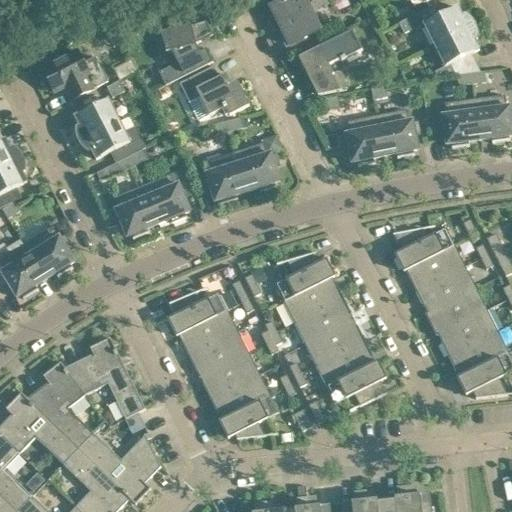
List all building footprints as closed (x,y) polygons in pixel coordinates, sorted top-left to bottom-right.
[(286,1),(271,8),(290,46),(319,31),(319,30),(318,31),(310,14),(326,6),(323,0),(292,0),(287,3),(286,1)] [(434,47),(475,26),(473,24),(472,22),(470,20),(468,18),(465,16),(462,18),(458,8),(424,25),(434,47)] [(415,16),(399,24),(404,35),(420,27),(415,16)] [(178,64),(159,73),(166,87),(213,63),(206,49),(199,53),(196,45),(213,36),(206,22),(161,35),(166,54),(172,53),(178,64)] [(474,41),(477,40),(477,37),(477,34),(477,31),(476,29),(475,26),(434,47),(445,68),(435,73),(438,79),(456,76),(451,65),(479,51),(474,41)] [(352,32),(299,59),(308,77),(311,76),(321,97),(347,91),(344,77),(344,76),(343,75),(342,74),(340,73),(339,73),(337,73),(333,75),(329,66),(341,61),(342,63),(346,61),(346,60),(362,52),(352,32)] [(51,66),(42,70),(54,94),(65,89),(72,101),(108,83),(95,58),(83,64),(77,52),(61,60),(60,57),(49,63),(51,66)] [(124,68),(116,72),(120,81),(137,72),(131,61),(123,65),(124,68)] [(213,68),(180,85),(189,104),(200,98),(209,117),(226,109),(229,117),(249,107),(236,82),(230,85),(226,75),(219,79),(213,68)] [(485,73),(481,73),(471,75),(472,85),(486,84),(485,73)] [(472,85),(471,75),(457,76),(459,87),(472,85)] [(119,82),(107,88),(112,99),(125,93),(119,82)] [(385,88),(371,91),(373,101),(387,99),(385,88)] [(157,92),(151,95),(155,103),(159,101),(160,97),(157,92)] [(504,96),(474,100),(480,142),(491,140),(492,145),(510,142),(509,138),(511,137),(511,124),(510,108),(506,108),(504,96)] [(337,98),(323,100),(325,111),(339,108),(337,98)] [(480,142),(474,100),(445,105),(446,116),(442,117),(443,120),(438,120),(439,129),(444,128),(447,146),(451,146),(452,150),(469,148),(469,143),(480,142)] [(108,101),(74,118),(79,128),(76,129),(76,132),(76,135),(77,137),(78,140),(79,143),(119,122),(108,101)] [(406,112),(377,117),(385,158),(396,156),(397,160),(415,156),(414,152),(418,151),(415,133),(419,132),(418,124),(413,125),(413,122),(409,123),(406,112)] [(385,158),(377,117),(348,123),(350,135),(346,136),(352,165),(357,164),(357,168),(375,164),(374,160),(385,158)] [(239,119),(226,123),(228,133),(242,130),(239,119)] [(125,135),(119,122),(79,143),(80,145),(82,147),(84,149),(86,151),(88,153),(91,151),(96,161),(115,151),(120,162),(146,149),(136,129),(125,135)] [(228,133),(226,123),(212,126),(215,137),(228,133)] [(336,137),(326,139),(329,151),(339,149),(336,137)] [(0,170),(22,159),(21,156),(19,154),(17,152),(15,150),(13,149),(10,150),(5,141),(0,143),(0,170)] [(263,144),(235,154),(247,193),(258,190),(260,194),(276,189),(275,184),(280,183),(271,155),(267,156),(263,144)] [(142,151),(130,158),(135,168),(147,161),(142,151)] [(247,193),(235,154),(206,163),(210,174),(206,175),(207,178),(202,179),(205,187),(209,186),(215,203),(220,202),(221,206),(238,201),(236,197),(247,193)] [(135,168),(130,158),(117,164),(122,174),(135,168)] [(22,174),(25,172),(25,170),(25,167),(24,164),(23,161),(22,159),(0,170),(0,197),(27,184),(22,174)] [(170,176),(143,187),(158,226),(190,213),(183,196),(187,194),(184,187),(187,186),(181,171),(170,176)] [(117,214),(111,216),(114,224),(120,222),(127,239),(158,226),(143,187),(115,199),(119,210),(116,211),(117,214)] [(14,203),(3,210),(8,219),(19,212),(14,203)] [(479,240),(470,221),(463,224),(472,243),(479,240)] [(404,273),(409,270),(455,247),(446,230),(428,239),(424,231),(435,229),(435,227),(393,235),(393,237),(394,237),(402,253),(395,256),(404,273)] [(49,230),(24,246),(45,281),(75,263),(59,238),(56,240),(49,230)] [(496,235),(487,240),(490,248),(500,243),(496,235)] [(45,281),(24,246),(20,240),(0,252),(0,287),(7,283),(17,299),(45,281)] [(500,243),(490,248),(494,255),(503,250),(500,243)] [(488,257),(483,246),(476,250),(481,260),(488,257)] [(416,293),(465,268),(455,247),(409,270),(412,276),(408,278),(416,293)] [(503,250),(494,255),(498,263),(507,258),(503,250)] [(275,286),(284,304),(330,280),(335,278),(326,261),(321,263),(316,254),(277,265),(277,266),(287,263),(294,277),(275,286)] [(493,267),(488,257),(481,260),(486,271),(493,267)] [(507,258),(498,263),(502,270),(511,265),(507,258)] [(511,267),(511,266),(502,271),(506,278),(511,274),(511,267)] [(430,312),(476,289),(465,268),(416,293),(424,308),(427,306),(430,312)] [(267,281),(262,269),(251,274),(252,276),(255,282),(256,285),(267,281)] [(255,282),(252,276),(245,279),(248,286),(255,282)] [(294,324),(343,300),(336,285),(333,286),(330,280),(284,304),(294,324)] [(247,297),(239,282),(232,286),(239,300),(247,297)] [(261,295),(255,282),(248,286),(254,298),(261,295)] [(511,298),(511,290),(510,286),(503,290),(508,300),(511,298)] [(177,338),(182,335),(228,312),(219,295),(201,304),(196,295),(207,290),(207,289),(169,305),(175,317),(168,321),(177,338)] [(441,335),(488,312),(476,289),(430,312),(425,315),(436,337),(441,335)] [(254,311),(247,297),(239,300),(247,315),(254,311)] [(305,346),(351,323),(348,316),(351,315),(343,300),(294,324),(305,346)] [(189,358),(238,333),(228,312),(182,335),(184,341),(181,343),(189,358)] [(448,357),(498,332),(488,312),(441,335),(444,341),(441,342),(448,357)] [(272,323),(268,325),(265,326),(268,332),(270,337),(277,333),(272,323)] [(354,329),(351,323),(305,346),(316,367),(365,343),(357,327),(354,329)] [(273,342),(270,337),(268,332),(261,335),(266,346),(273,342)] [(508,353),(498,332),(448,357),(456,372),(459,371),(462,377),(508,353)] [(203,378),(249,355),(238,333),(189,358),(196,373),(200,371),(203,378)] [(282,344),(277,333),(270,337),(273,342),(276,347),(282,344)] [(93,355),(65,369),(85,397),(108,385),(126,421),(146,410),(110,339),(90,349),(93,355)] [(279,353),(276,347),(273,342),(266,346),(271,356),(279,353)] [(373,358),(365,343),(316,367),(326,388),(372,365),(369,359),(373,358)] [(511,360),(508,353),(462,377),(457,379),(466,396),(473,393),(475,399),(476,400),(511,396),(511,394),(507,395),(499,380),(511,373),(511,360)] [(210,401),(260,376),(249,355),(203,378),(206,384),(203,386),(210,401)] [(377,363),(372,365),(326,388),(335,405),(354,396),(360,407),(349,412),(350,413),(387,395),(381,383),(386,380),(377,363)] [(68,410),(85,397),(65,369),(61,364),(43,377),(48,384),(27,400),(78,450),(93,435),(68,410)] [(296,364),(289,368),(294,378),(302,375),(296,364)] [(307,385),(302,375),(294,378),(300,389),(307,385)] [(224,420),(270,397),(260,376),(210,401),(218,416),(221,414),(224,420)] [(291,386),(286,376),(279,380),(284,389),(291,386)] [(314,387),(322,408),(329,405),(321,385),(314,387)] [(296,395),(291,386),(284,389),(289,399),(296,395)] [(78,450),(27,400),(21,394),(5,410),(11,416),(0,427),(0,434),(20,455),(35,439),(63,466),(78,450)] [(270,397),(224,420),(219,423),(228,440),(235,436),(237,440),(237,441),(277,436),(277,435),(264,437),(258,424),(279,414),(270,397)] [(316,403),(309,406),(318,425),(325,422),(316,403)] [(308,418),(304,411),(293,416),(297,423),(308,418)] [(313,428),(308,418),(297,423),(302,433),(313,428)] [(20,455),(0,434),(0,496),(16,511),(18,511),(32,498),(4,471),(20,455)] [(121,461),(93,435),(78,450),(130,501),(135,506),(151,490),(145,485),(161,468),(145,437),(121,461)] [(118,511),(130,501),(78,450),(63,466),(91,493),(75,509),(77,511),(118,511)] [(37,474),(30,481),(38,489),(45,482),(37,474)] [(415,488),(406,489),(408,511),(431,511),(429,495),(416,497),(415,488)] [(408,511),(406,489),(398,489),(399,499),(386,500),(387,511),(408,511)] [(372,492),(363,493),(365,511),(387,511),(386,500),(373,502),(372,492)] [(365,511),(363,493),(355,494),(356,504),(342,505),(343,511),(365,511)] [(16,511),(0,496),(0,511),(16,511)] [(77,511),(75,509),(72,511),(46,511),(32,498),(18,511),(77,511)] [(315,499),(306,500),(307,511),(330,511),(330,507),(316,508),(315,499)] [(307,511),(306,500),(298,501),(299,510),(286,511),(307,511)]
